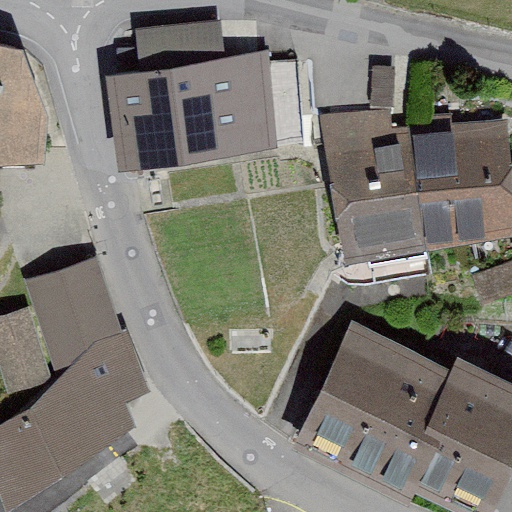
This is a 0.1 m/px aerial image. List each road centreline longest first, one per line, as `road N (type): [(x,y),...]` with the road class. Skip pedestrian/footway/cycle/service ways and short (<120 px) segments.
road 1 (residential): [(66,0),(85,140),(102,206),(145,309),(209,418),(356,511)]
road 2 (residential): [(249,0),(511,57)]
